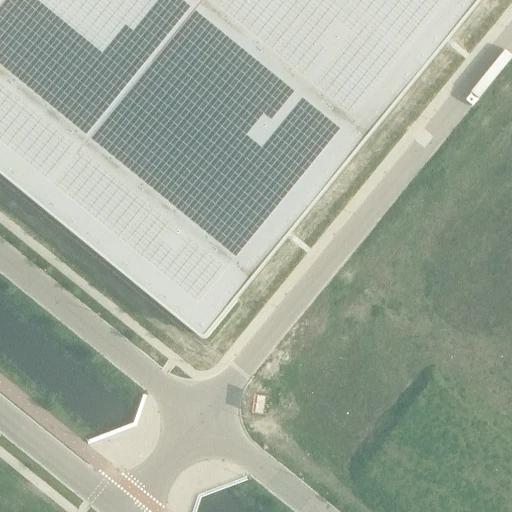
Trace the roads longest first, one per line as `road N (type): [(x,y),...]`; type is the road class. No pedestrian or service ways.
road 1 (unclassified): [(201,422),(511,43)]
road 2 (unclassified): [(0,259),(201,422)]
road 3 (tertiary): [(117,511),(0,417)]
road 4 (unclassified): [(201,422),(311,511)]
